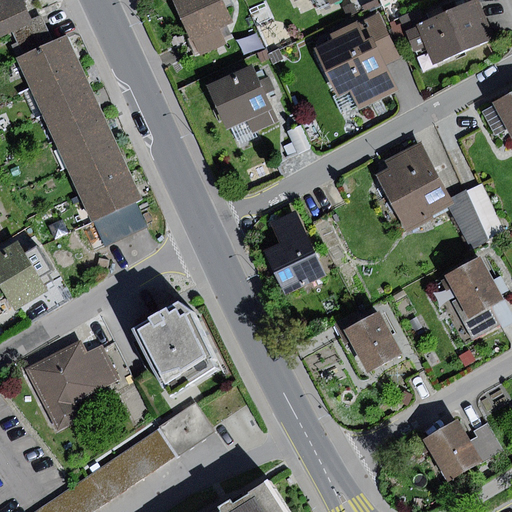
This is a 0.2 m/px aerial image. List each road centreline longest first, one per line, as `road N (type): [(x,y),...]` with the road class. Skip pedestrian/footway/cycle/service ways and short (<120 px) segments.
road 1 (residential): [(206,234),(511,68)]
road 2 (residential): [(206,234),(325,470)]
road 3 (residential): [(99,0),(206,234)]
road 4 (residential): [(0,361),(206,234)]
road 5 (residential): [(511,364),(325,470)]
